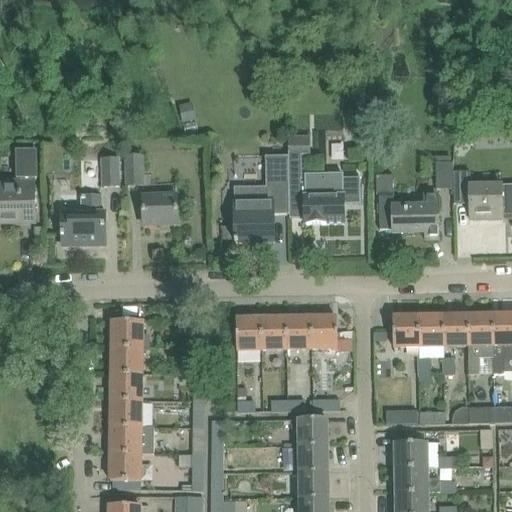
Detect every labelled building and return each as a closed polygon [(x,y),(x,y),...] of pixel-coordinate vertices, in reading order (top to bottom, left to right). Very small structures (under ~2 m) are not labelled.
[(193,105),(179,107),(183,124),(196,121),(193,105)] [(438,121),(437,131),(446,131),(446,121),(438,121)] [(310,138),(288,138),(289,158),(290,193),(291,216),(290,216),(290,220),(302,219),(306,219),(306,226),(307,226),(312,226),(322,226),(327,226),(327,225),(344,225),(344,205),(361,205),(361,185),(361,179),(344,179),(302,180),(302,164),(302,156),(305,156),(310,156),(310,138)] [(22,189),(0,189),(0,219),(35,219),(36,219),(35,183),(35,179),(36,179),(37,179),(37,152),(35,152),(35,147),(19,147),(19,153),(17,153),(18,179),(21,179),(21,183),(22,189)] [(127,187),(143,186),(143,157),(126,157),(127,187)] [(267,188),(234,189),(235,204),(235,206),(235,224),(236,244),(275,244),(274,216),(290,216),(291,216),(290,193),(289,158),(265,158),(267,188)] [(103,187),(119,187),(119,160),(103,160),(103,187)] [(437,165),(436,165),(437,190),(454,190),(453,174),(453,164),(451,164),(437,165)] [(471,174),(453,174),(454,190),(454,205),(470,205),(471,222),(503,221),(503,219),(511,218),(511,198),(503,198),(502,187),(471,188),(471,174)] [(393,177),(376,177),(377,196),(380,196),(380,199),(380,209),(380,231),(393,231),(394,234),(426,234),(426,241),(439,241),(439,221),(439,208),(438,194),(426,194),(426,209),(426,210),(394,210),(393,177)] [(178,227),(178,207),(177,197),(143,198),(144,224),(158,224),(158,227),(178,227)] [(102,216),(102,198),(83,199),(83,216),(63,217),(63,235),(62,235),(62,239),(63,239),(64,248),(106,247),(105,216),(102,216)] [(234,228),(223,229),(223,242),(235,242),(234,228)] [(34,229),(34,238),(43,238),(43,229),(34,229)] [(494,347),(494,316),(469,317),(470,348),(470,376),(480,376),(480,359),(494,359),(494,347)] [(511,316),(494,316),(494,347),(494,359),(495,376),(505,376),(504,359),(511,359),(511,316)] [(420,349),(445,348),(444,317),(419,318),(420,349)] [(445,348),(470,348),(469,317),(444,317),(445,348)] [(394,349),(414,349),(420,349),(419,318),(394,318),(394,349)] [(263,352),(288,351),(287,320),(263,321),(263,352)] [(288,351),(313,351),(312,320),(287,320),(288,351)] [(313,351),(338,350),(338,320),(312,320),(313,351)] [(238,352),(263,352),(263,321),(237,321),(238,352)] [(143,350),(144,343),(144,323),(113,323),(113,350),(143,350)] [(206,341),(206,324),(196,324),(195,341),(206,341)] [(143,377),(143,350),(113,350),(112,376),(143,377)] [(443,377),(455,377),(455,359),(443,359),(443,377)] [(195,360),(194,377),(205,377),(205,360),(195,360)] [(420,377),(430,377),(430,361),(419,361),(420,377)] [(143,403),(143,377),(112,376),(112,403),(143,403)] [(194,377),(194,404),(204,404),(205,377),(194,377)] [(248,403),(247,395),(239,395),(239,403),(238,403),(238,415),(255,414),(255,403),(248,403)] [(289,413),(306,413),(305,402),(289,403),(289,413)] [(314,413),(321,413),(341,413),(341,402),(314,403),(314,413)] [(142,429),(143,403),(112,403),(112,429),(142,429)] [(271,414),(289,413),(289,403),(270,403),(271,414)] [(194,404),(193,430),(204,430),(204,404),(194,404)] [(511,408),(495,409),(496,425),(511,424),(511,408)] [(455,413),(452,420),(453,426),(470,425),(470,410),(470,409),(461,409),(455,413)] [(495,409),(470,410),(470,425),(471,425),(496,425),(495,409)] [(418,412),(403,412),(403,426),(418,426),(418,412)] [(300,448),(328,448),(328,421),(299,422),(300,448)] [(242,429),(242,423),(213,423),(212,449),(224,450),(224,429),(242,429)] [(112,429),(111,455),(142,456),(154,456),(154,430),(142,429),(112,429)] [(193,430),(193,456),(204,456),(204,430),(193,430)] [(397,470),(428,470),(427,444),(396,445),(397,470)] [(300,474),(329,474),(328,448),(300,448),(300,474)] [(224,476),(224,450),(212,449),(212,475),(224,476)] [(141,483),(142,456),(111,455),(111,483),(141,483)] [(439,471),(457,470),(456,459),(438,459),(439,471)] [(487,459),(483,463),(483,469),(493,469),(493,459),(487,459)] [(192,466),(192,484),(203,484),(204,466),(192,466)] [(428,470),(397,470),(397,495),(428,495),(439,494),(439,484),(440,484),(440,480),(428,480),(428,470)] [(301,500),(329,500),(329,474),(300,474),(301,500)] [(223,502),(224,476),(212,475),(212,501),(223,502)] [(439,496),(457,495),(457,484),(439,484),(439,496)] [(397,511),(428,511),(428,495),(397,495),(397,511)] [(203,511),(203,500),(177,499),(176,511),(203,511)] [(300,511),(329,511),(329,500),(301,500),(300,511)] [(247,511),(247,503),(223,503),(223,502),(212,501),(211,511),(247,511)]
